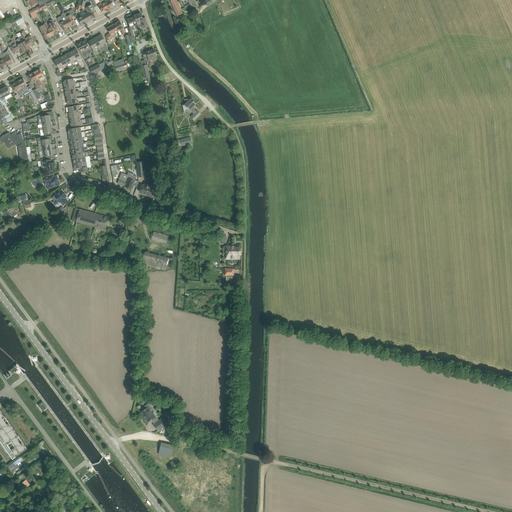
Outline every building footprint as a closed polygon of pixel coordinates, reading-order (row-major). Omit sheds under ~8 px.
[(99,0),(100,1),(102,3),(98,5),(102,13),(102,12),(108,9),(102,0),(99,0)] [(102,0),(108,9),(113,6),(109,0),(102,0)] [(176,0),(170,0),(171,1),(177,16),(182,14),(176,0)] [(189,0),(189,1),(193,10),(198,7),(193,0),(189,0)] [(40,6),(37,7),(39,11),(39,12),(41,10),(42,11),(46,9),(45,8),(48,7),(45,3),(40,6)] [(0,20),(9,16),(3,4),(0,5),(0,20)] [(91,20),(96,17),(92,10),(94,9),(92,4),(85,8),(88,12),(87,13),(91,20)] [(29,12),(32,17),(36,15),(36,13),(39,11),(37,7),(29,12)] [(68,22),(70,25),(71,25),(72,26),(76,24),(72,17),(75,16),(74,15),(75,14),(72,9),(64,14),(63,12),(62,13),(62,14),(61,15),(62,16),(63,18),(65,16),(67,19),(66,20),(67,22),(68,22)] [(81,14),(86,23),(91,20),(87,13),(86,14),(84,12),(81,14)] [(134,15),(137,25),(138,27),(147,24),(145,18),(143,18),(141,13),(134,15)] [(82,25),(86,23),(81,14),(77,16),(78,18),(82,25)] [(131,18),(127,19),(130,27),(127,28),(130,38),(134,36),(132,30),(134,29),(133,26),(137,25),(134,15),(131,16),(131,18)] [(67,27),(70,25),(68,22),(67,22),(66,20),(67,19),(65,16),(63,18),(62,16),(57,18),(60,23),(59,23),(63,30),(67,28),(67,27)] [(48,26),(45,27),(47,30),(48,29),(50,32),(51,31),(53,35),(54,34),(54,35),(58,33),(54,26),(56,25),(53,19),(46,23),(48,26)] [(114,24),(118,31),(120,30),(122,34),(125,33),(123,29),(124,28),(120,21),(114,24)] [(44,25),(39,27),(46,40),(50,38),(49,37),(53,35),(51,31),(50,32),(48,29),(47,30),(45,27),(48,26),(46,23),(46,22),(44,24),(44,25)] [(114,33),(118,31),(114,24),(107,28),(110,34),(107,35),(109,40),(116,36),(114,33)] [(30,46),(35,44),(31,36),(27,37),(26,35),(27,35),(25,30),(21,32),(22,33),(23,32),(25,35),(22,37),(24,40),(25,39),(30,46)] [(21,43),(26,51),(31,48),(30,46),(25,39),(24,40),(22,37),(25,35),(23,32),(22,33),(21,32),(20,33),(22,36),(18,37),(19,38),(21,43)] [(97,37),(103,46),(104,45),(104,44),(106,43),(102,35),(97,37)] [(15,55),(20,52),(16,44),(14,45),(13,42),(16,40),(15,40),(14,38),(13,38),(12,37),(11,38),(13,41),(9,44),(15,55)] [(93,39),(98,48),(100,46),(101,47),(103,46),(97,37),(93,39)] [(20,52),(21,54),(26,51),(21,43),(19,38),(15,40),(16,40),(13,42),(14,45),(16,44),(20,52)] [(95,49),(98,48),(93,39),(89,42),(94,51),(96,50),(95,49)] [(86,40),(76,45),(84,58),(87,56),(87,55),(92,52),(86,40)] [(72,51),(76,60),(79,58),(80,59),(81,58),(76,49),(72,51)] [(146,52),(143,53),(144,57),(147,56),(149,60),(157,57),(156,56),(157,56),(156,53),(155,53),(154,49),(146,52)] [(2,54),(9,66),(14,63),(7,51),(2,54)] [(67,54),(73,63),(75,62),(74,61),(76,60),(72,51),(67,54)] [(0,58),(1,60),(0,60),(0,62),(3,69),(9,66),(2,54),(1,53),(0,53),(0,58)] [(63,56),(68,64),(70,63),(71,64),(73,63),(67,54),(63,56)] [(59,58),(64,68),(66,67),(65,66),(68,64),(63,56),(59,58)] [(107,60),(105,61),(105,62),(106,62),(107,65),(108,67),(114,64),(112,57),(110,59),(111,60),(108,62),(107,60)] [(62,69),(64,68),(59,58),(54,61),(59,69),(62,68),(62,69)] [(140,61),(142,66),(144,78),(149,77),(147,65),(146,65),(144,59),(140,61)] [(93,75),(102,70),(99,65),(99,64),(89,69),(93,75)] [(40,69),(34,72),(37,79),(36,80),(37,83),(40,81),(45,79),(44,76),(41,71),(40,69)] [(34,72),(27,76),(31,83),(34,82),(36,85),(35,86),(36,89),(32,91),(37,100),(40,98),(37,92),(42,89),(40,85),(42,84),(40,81),(37,83),(36,80),(37,79),(34,72)] [(23,78),(17,82),(19,85),(21,89),(23,93),(28,90),(27,87),(26,86),(27,85),(23,78)] [(17,82),(11,85),(15,92),(17,91),(19,95),(23,93),(21,89),(19,85),(17,82)] [(7,87),(0,90),(0,98),(2,101),(6,99),(5,97),(11,93),(7,87)] [(30,92),(29,92),(30,93),(35,103),(36,103),(38,102),(37,100),(32,91),(30,92)] [(21,108),(24,114),(27,112),(26,110),(24,110),(23,108),(25,107),(20,98),(16,100),(21,108)] [(185,105),(183,105),(184,113),(187,109),(187,110),(188,110),(189,110),(190,110),(194,114),(196,111),(192,107),(196,104),(191,98),(187,99),(187,102),(185,104),(185,105)] [(0,108),(4,116),(6,120),(10,118),(0,100),(0,108)] [(194,114),(191,117),(194,120),(201,114),(197,111),(196,111),(194,114)] [(38,117),(39,122),(51,120),(50,115),(47,115),(46,113),(45,113),(40,115),(40,116),(38,117)] [(52,126),(42,127),(40,128),(40,130),(43,130),(44,135),(50,134),(50,132),(53,131),(52,126)] [(10,132),(0,137),(4,143),(4,142),(8,149),(17,144),(17,145),(21,143),(21,144),(18,146),(20,159),(21,159),(21,162),(26,161),(26,160),(28,159),(25,141),(24,141),(23,138),(21,133),(17,135),(15,132),(11,134),(10,132)] [(37,138),(39,146),(51,144),(50,138),(47,139),(46,136),(37,138)] [(180,139),(182,146),(191,144),(190,137),(180,139)] [(55,170),(54,165),(54,162),(52,163),(51,159),(44,160),(44,161),(41,161),(41,166),(45,166),(46,171),(47,171),(47,173),(51,172),(51,170),(55,170)] [(87,166),(86,162),(74,164),(75,169),(79,168),(80,172),(88,171),(87,166)] [(119,164),(111,166),(113,177),(117,177),(115,169),(119,169),(119,164)] [(128,179),(125,186),(125,187),(132,189),(134,184),(135,183),(134,183),(135,180),(137,176),(134,175),(134,174),(130,172),(128,172),(127,175),(128,179)] [(119,179),(117,183),(125,186),(128,179),(127,175),(122,173),(119,179)] [(49,175),(42,177),(44,182),(45,184),(47,183),(49,188),(55,186),(60,184),(58,179),(57,179),(56,177),(54,177),(53,174),(54,174),(49,175)] [(32,181),(34,186),(43,183),(42,182),(44,182),(42,177),(36,180),(32,181)] [(142,185),(139,192),(146,194),(146,195),(152,197),(155,190),(150,188),(151,186),(145,184),(144,185),(142,185)] [(55,196),(52,198),(54,201),(52,202),(56,206),(61,202),(63,205),(64,205),(68,201),(65,198),(67,196),(62,190),(58,193),(55,196)] [(20,196),(16,197),(18,203),(20,203),(19,201),(27,199),(26,195),(20,196)] [(75,208),(72,220),(91,226),(95,214),(75,208)] [(95,214),(91,226),(105,229),(109,217),(95,214)] [(138,217),(128,229),(132,232),(141,220),(138,217)] [(119,238),(120,231),(111,230),(110,236),(119,238)] [(154,232),(151,238),(166,243),(168,236),(154,232)] [(239,248),(234,248),(234,247),(234,246),(226,246),(226,259),(240,259),(240,255),(239,255),(239,248)] [(143,258),(142,264),(165,270),(166,267),(170,268),(173,259),(168,258),(145,252),(145,253),(143,253),(142,256),(144,256),(143,258)] [(226,269),(226,275),(227,275),(226,285),(234,285),(234,275),(235,269),(226,269)] [(43,401),(38,405),(40,407),(43,411),(46,408),(45,407),(46,406),(43,401)] [(141,412),(148,422),(155,417),(150,411),(152,410),(148,404),(142,408),(143,410),(141,412)] [(0,440),(8,452),(10,455),(11,456),(13,459),(14,458),(19,454),(27,449),(27,448),(23,442),(18,435),(9,423),(10,423),(5,416),(4,416),(0,409),(0,440)] [(163,417),(153,424),(158,431),(168,423),(163,417)] [(173,445),(161,442),(158,454),(170,457),(173,445)] [(19,458),(8,466),(12,472),(14,470),(15,470),(25,463),(22,459),(21,460),(19,458)]
